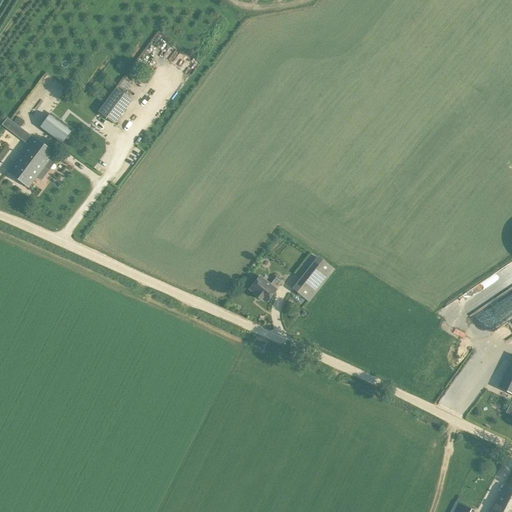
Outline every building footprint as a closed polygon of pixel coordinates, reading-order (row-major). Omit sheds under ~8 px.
[(124,92),(130,84),(124,79),(118,87),(124,92)] [(114,124),(132,100),(117,89),(98,112),(114,124)] [(63,123),(60,120),(58,122),(49,115),(40,128),(61,144),(70,131),(62,125),(63,123)] [(33,138),(7,172),(16,179),(22,171),(23,172),(25,170),(23,168),(31,159),(29,157),(40,143),(33,138)] [(22,171),(16,179),(28,187),(36,177),(41,180),(48,171),(43,167),(54,153),(40,143),(29,157),(31,159),(23,168),(25,170),(23,172),(22,171)] [(270,285),(259,277),(249,290),(256,295),(254,296),(260,300),(261,299),(266,303),(276,290),(275,290),(282,281),(277,277),(270,285)] [(301,282),(294,291),(309,302),(315,293),(301,282)] [(511,359),(498,388),(511,394),(511,359)] [(499,511),(511,511),(511,490),(505,486),(497,502),(503,505),(499,511)] [(499,511),(503,505),(497,502),(496,501),(490,511),(499,511)]
